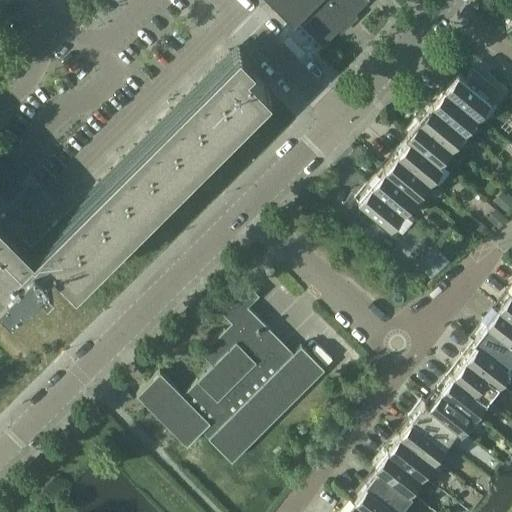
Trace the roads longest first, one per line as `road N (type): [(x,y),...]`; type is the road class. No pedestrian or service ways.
road 1 (residential): [(0,454),(245,210)]
road 2 (residential): [(290,511),(394,378),(396,343)]
road 3 (residential): [(245,210),(396,343)]
road 4 (residential): [(396,343),(511,227)]
road 5 (residential): [(221,0),(337,114)]
road 6 (residential): [(337,114),(437,0)]
road 7 (residential): [(43,18),(58,18),(84,46),(107,41),(147,0)]
road 8 (residential): [(245,210),(337,114)]
